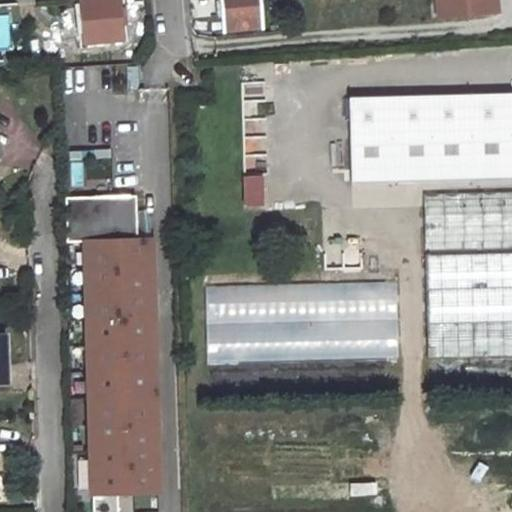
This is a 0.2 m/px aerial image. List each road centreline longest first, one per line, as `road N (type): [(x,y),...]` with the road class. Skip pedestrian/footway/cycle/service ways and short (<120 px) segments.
road 1 (unknown): [(175,40),(163,101),(181,511)]
road 2 (residential): [(44,208),(53,511)]
